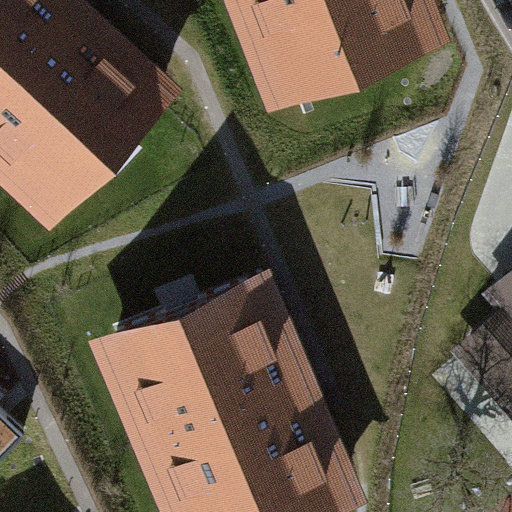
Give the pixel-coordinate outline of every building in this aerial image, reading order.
[(160,97),(54,0),(0,0),(0,126),(45,168),(38,175),(65,200),(160,97)] [(423,39),(407,0),(267,0),(288,51),(280,54),(293,89),(423,39)] [(511,271),(491,290),(508,310),(471,343),(511,389),(511,271)] [(305,511),(341,497),(247,275),(119,329),(133,364),(141,361),(204,511),(305,511)] [(0,455),(25,429),(0,404),(0,455)]
